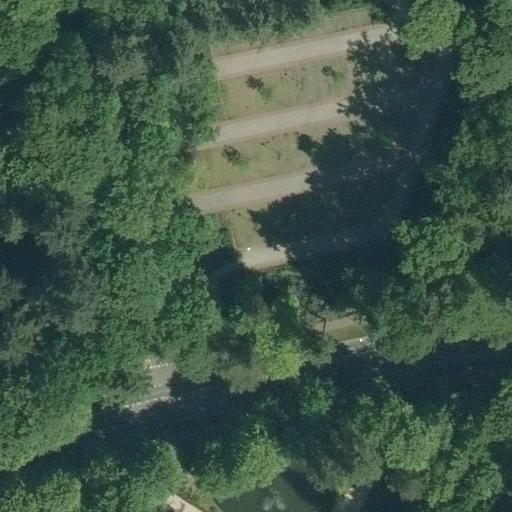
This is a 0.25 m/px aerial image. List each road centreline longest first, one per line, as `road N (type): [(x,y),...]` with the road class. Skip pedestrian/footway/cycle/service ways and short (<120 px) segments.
road 1 (primary): [(0,453),(511,335)]
road 2 (primary): [(511,313),(0,427)]
